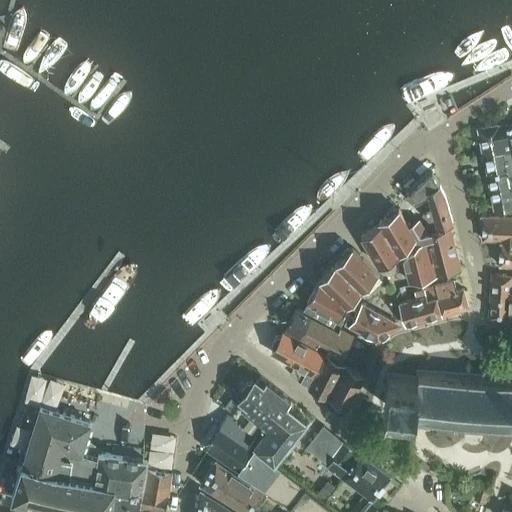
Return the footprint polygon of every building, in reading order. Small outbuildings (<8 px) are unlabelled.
[(511,182),(511,181),(511,123),(500,126),(501,129),(504,148),(508,166),(511,182)] [(501,129),(500,126),(498,126),(498,124),(478,128),(478,129),(483,152),(504,148),(501,129)] [(487,170),(508,166),(504,148),(483,152),(487,170)] [(511,187),(511,182),(508,166),(487,170),(494,209),(502,209),(511,207),(511,187)] [(453,220),(444,192),(440,183),(432,171),(431,169),(409,190),(417,199),(411,202),(421,210),(422,210),(430,217),(433,215),(434,217),(439,223),(453,220)] [(399,252),(415,235),(408,225),(409,224),(398,207),(379,220),(380,222),(381,222),(399,252)] [(436,274),(461,269),(450,225),(425,232),(419,219),(415,223),(398,207),(409,224),(408,225),(415,235),(418,240),(420,242),(428,240),(436,274)] [(510,239),(511,238),(511,216),(482,216),(483,239),(501,239),(510,239)] [(379,264),(399,252),(381,222),(380,222),(361,234),(379,264)] [(511,238),(510,239),(501,239),(501,241),(500,264),(511,264),(511,238)] [(403,255),(409,281),(436,274),(428,240),(420,242),(418,240),(403,255)] [(337,264),(362,288),(378,271),(354,246),(345,254),(346,255),(337,264)] [(346,303),(362,288),(337,264),(335,266),(320,279),(328,287),(329,286),(346,303)] [(509,320),(511,280),(511,274),(492,272),(488,318),(509,320)] [(343,310),(346,303),(329,286),(328,287),(320,279),(308,301),(309,302),(342,321),(343,320),(345,321),(349,313),(343,310)] [(436,290),(442,315),(469,307),(463,288),(456,290),(454,280),(424,287),(425,292),(436,290)] [(403,326),(442,315),(436,290),(425,292),(424,287),(415,290),(417,299),(409,302),(403,299),(399,300),(403,315),(401,319),(403,326)] [(349,313),(345,321),(378,341),(400,323),(362,300),(353,315),(349,313)] [(340,324),(342,321),(309,302),(305,310),(297,306),(286,326),(317,343),(320,336),(331,342),(327,348),(341,356),(354,332),(340,324)] [(314,374),(325,354),(284,330),(281,334),(277,335),(272,343),(274,347),(272,351),(307,370),(314,374)] [(314,374),(307,370),(300,382),(309,387),(328,398),(346,365),(325,354),(314,374)] [(347,408),(365,375),(347,366),(329,399),(347,408)] [(511,378),(471,376),(418,372),(417,378),(389,375),(385,404),(414,407),(414,414),(511,422),(511,378)] [(258,418),(281,390),(260,374),(256,380),(255,379),(254,382),(252,380),(247,381),(242,387),(242,392),(244,394),(242,396),(243,397),(231,412),(253,428),(260,419),(258,418)] [(260,419),(253,428),(261,434),(254,443),(275,460),(287,445),(295,435),(295,434),(307,419),(287,403),(291,398),(281,390),(258,418),(260,419)] [(139,506),(146,467),(148,449),(113,444),(111,453),(99,451),(98,455),(82,449),(91,420),(73,415),(41,405),(40,407),(23,463),(22,463),(12,495),(33,500),(52,505),(71,509),(86,511),(131,511),(138,506),(139,506)] [(301,511),(340,511),(251,442),(257,433),(227,412),(205,446),(253,478),(268,489),(301,511)] [(324,425),(307,447),(316,454),(333,432),(324,425)] [(333,432),(316,454),(329,464),(346,442),(333,432)] [(346,442),(329,464),(327,465),(373,499),(391,475),(355,450),(346,442)] [(253,511),(268,489),(253,478),(252,479),(248,475),(246,478),(216,458),(200,482),(247,511),(253,511)] [(146,467),(139,506),(165,510),(172,471),(146,467)] [(327,479),(317,493),(324,498),(335,484),(327,479)] [(485,501),(489,490),(478,487),(474,498),(485,501)] [(239,511),(201,488),(197,511),(239,511)] [(42,511),(49,511),(52,505),(33,500),(31,509),(42,511)]
